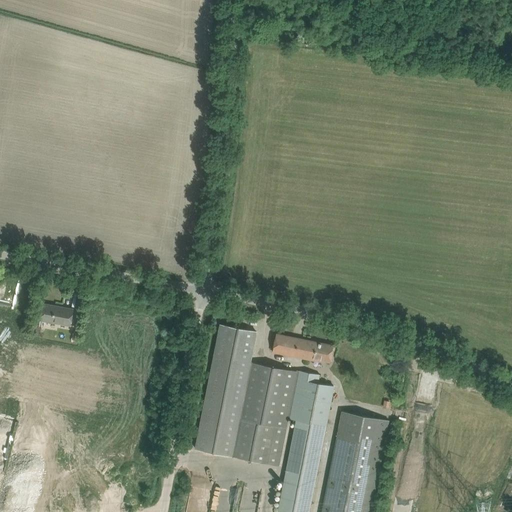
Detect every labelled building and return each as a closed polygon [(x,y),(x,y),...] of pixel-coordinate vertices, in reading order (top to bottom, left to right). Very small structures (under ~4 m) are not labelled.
[(40,320),(71,325),(74,309),(43,303),(40,320)] [(307,511),(326,424),(333,385),(318,382),(320,376),(289,369),(250,361),(256,331),(221,324),(195,448),(270,464),(272,464),(280,423),(287,424),(289,417),(297,418),(278,511),(307,511)] [(32,335),(39,336),(41,327),(34,326),(32,335)] [(309,359),(310,358),(330,362),(334,345),(276,333),(273,352),(309,359)] [(370,511),(384,443),(389,420),(342,410),(337,433),(327,482),(332,483),(325,511),(370,511)]
